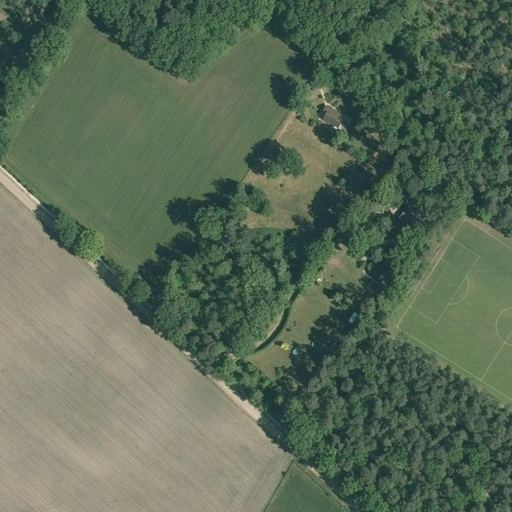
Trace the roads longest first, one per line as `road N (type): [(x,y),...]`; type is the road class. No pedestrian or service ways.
road 1 (track): [(0,174),(295,449)]
road 2 (unknown): [(217,368),(256,347),(300,283),(345,239),(372,226)]
